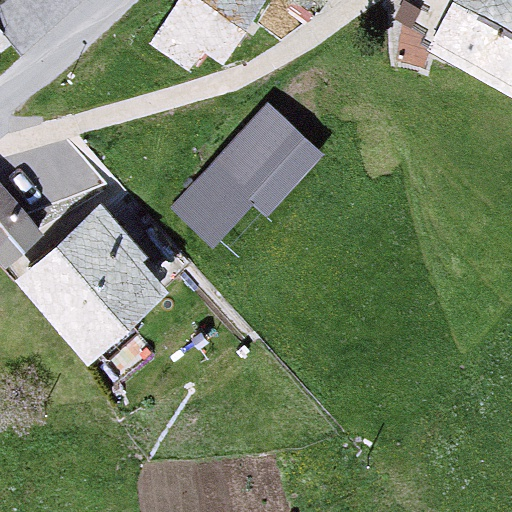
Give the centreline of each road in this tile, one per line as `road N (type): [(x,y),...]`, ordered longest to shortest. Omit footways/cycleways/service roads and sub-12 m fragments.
road 1 (residential): [(366,0),(272,67),(91,131),(0,137)]
road 2 (residential): [(0,103),(117,0)]
